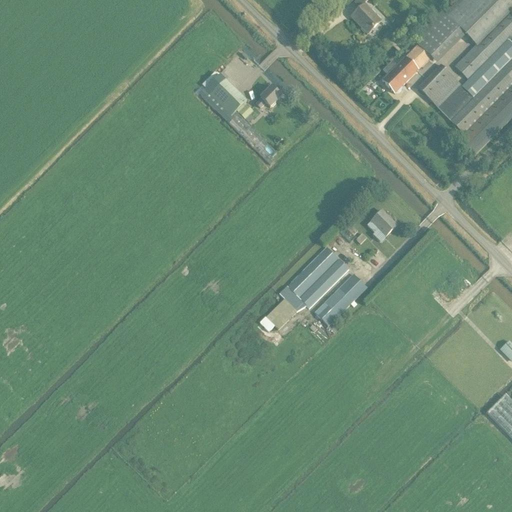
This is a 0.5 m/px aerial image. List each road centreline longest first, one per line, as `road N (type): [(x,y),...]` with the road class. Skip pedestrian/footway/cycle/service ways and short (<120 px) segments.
road 1 (unclassified): [(511,273),(240,0)]
road 2 (track): [(256,511),(501,262)]
